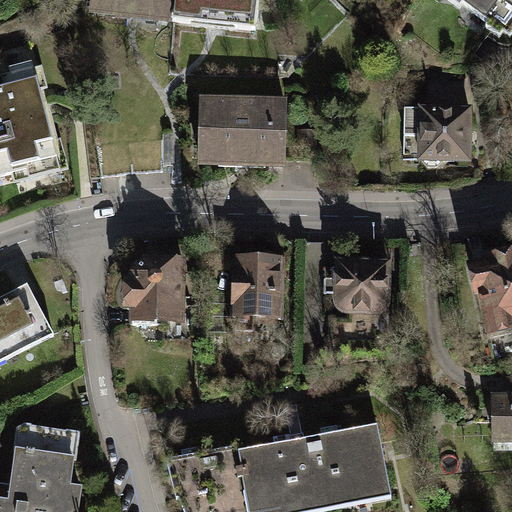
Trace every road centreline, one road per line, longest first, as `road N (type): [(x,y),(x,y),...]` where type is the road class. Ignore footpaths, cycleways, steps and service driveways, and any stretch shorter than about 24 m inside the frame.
road 1 (secondary): [(511,201),(425,215),(157,212),(89,223)]
road 2 (residential): [(89,223),(99,355),(114,423),(150,511)]
